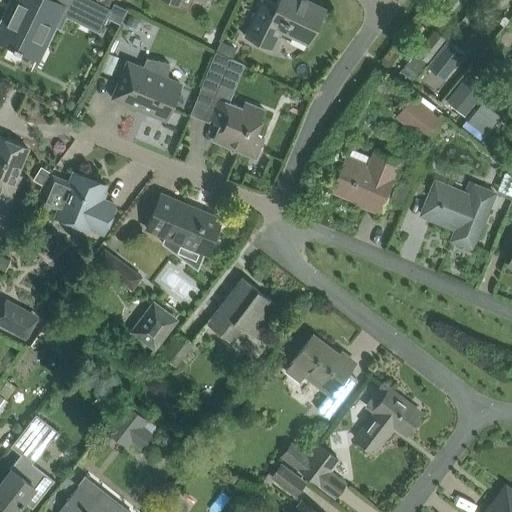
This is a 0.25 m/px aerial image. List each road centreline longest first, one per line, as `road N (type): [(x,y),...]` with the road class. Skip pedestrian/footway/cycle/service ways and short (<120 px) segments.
road 1 (residential): [(274,220),(66,136),(0,120)]
road 2 (residential): [(274,220),(271,242),(283,260),(480,411)]
road 3 (residential): [(385,0),(392,2),(309,130),(274,220)]
road 4 (residential): [(511,312),(274,220)]
road 5 (residential): [(402,511),(480,411)]
